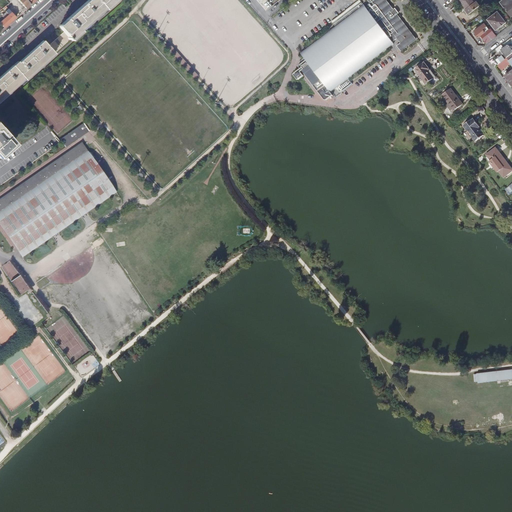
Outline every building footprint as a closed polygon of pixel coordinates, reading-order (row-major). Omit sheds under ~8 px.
[(27,7),(30,4),(26,0),(17,0),(25,8),(27,7)] [(88,0),(81,6),(69,17),(66,20),(67,21),(60,27),(64,32),(71,40),(77,35),(81,30),(80,29),(105,7),(106,9),(115,0),(88,0)] [(117,0),(115,0),(106,9),(107,10),(117,0)] [(361,6),(363,4),(359,0),(332,21),(336,27),(301,54),(304,58),(299,62),(301,65),(298,67),(300,70),(294,74),(294,76),(297,80),(298,80),(303,76),(301,72),(302,72),(324,101),(326,101),(332,96),(330,93),(368,63),(394,44),(392,42),(398,38),(402,42),(397,46),(401,51),(416,40),(385,0),(369,0),(371,3),(366,7),(364,5),(362,7),(361,6)] [(466,9),(470,13),(480,5),(476,1),(477,0),(461,0),(467,8),(466,9)] [(511,16),(511,15),(511,0),(501,0),(500,2),(511,16)] [(81,30),(106,9),(105,7),(80,29),(81,30)] [(0,22),(4,28),(16,17),(8,9),(6,11),(6,12),(8,15),(4,18),(0,22)] [(496,30),(506,22),(498,11),(487,19),(496,30)] [(483,29),(487,27),(484,23),(475,31),(476,33),(476,34),(478,37),(485,32),(483,29)] [(496,35),(491,29),(481,37),(486,43),(496,35)] [(83,32),(81,30),(77,35),(71,40),(72,41),(83,32)] [(55,54),(71,40),(64,32),(50,44),(54,49),(52,51),(54,53),(55,54)] [(21,60),(18,62),(14,66),(13,65),(10,67),(3,74),(0,76),(0,98),(23,77),(25,79),(41,64),(54,53),(52,51),(43,40),(33,49),(21,60)] [(169,43),(166,45),(165,46),(195,80),(199,77),(169,43)] [(507,58),(511,53),(511,49),(508,45),(501,50),(507,58)] [(55,54),(54,53),(41,64),(25,79),(26,80),(43,65),(55,54)] [(511,53),(507,58),(503,61),(506,65),(508,64),(511,69),(511,53)] [(426,85),(435,78),(428,69),(429,69),(424,62),(414,69),(426,85)] [(0,100),(3,98),(25,79),(23,77),(0,98),(0,100)] [(452,112),(462,104),(451,89),(443,95),(449,103),(447,105),(452,112)] [(478,144),(486,138),(481,131),(482,130),(474,118),(472,120),(472,119),(464,126),(478,144)] [(84,123),(61,139),(66,147),(89,131),(84,123)] [(0,153),(11,144),(8,139),(9,138),(0,128),(0,153)] [(0,224),(12,242),(23,257),(116,192),(96,163),(82,143),(0,200),(0,224)] [(504,178),(511,171),(511,168),(496,148),(486,155),(504,178)] [(17,270),(8,277),(21,295),(30,289),(17,270)] [(34,322),(35,323),(41,318),(38,314),(40,312),(38,309),(36,311),(27,299),(18,306),(31,324),(34,322)] [(479,381),(511,377),(511,368),(499,370),(499,369),(497,369),(497,370),(478,372),(479,381)]
